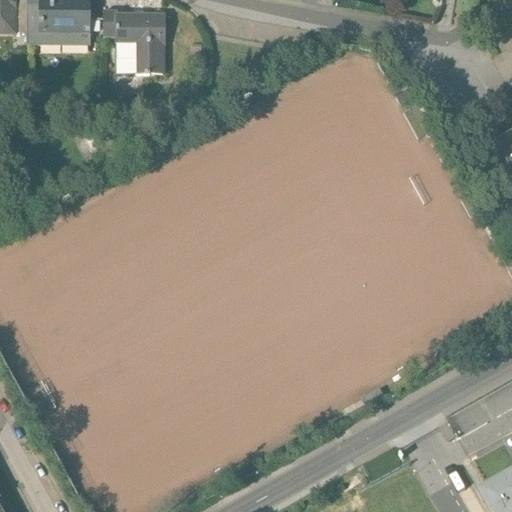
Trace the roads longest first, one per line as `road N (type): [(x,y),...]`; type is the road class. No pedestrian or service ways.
road 1 (tertiary): [(511,360),(243,511)]
road 2 (residential): [(207,0),(437,44)]
